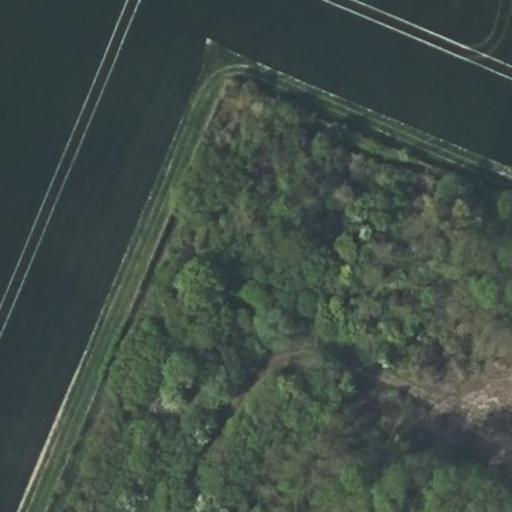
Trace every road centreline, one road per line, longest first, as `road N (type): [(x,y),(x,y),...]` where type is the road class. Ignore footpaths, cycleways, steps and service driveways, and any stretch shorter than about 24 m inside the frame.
road 1 (track): [(511,182),(236,61),(215,68),(194,96),(20,511)]
road 2 (track): [(199,511),(225,417),(265,367),(303,352),(362,356)]
